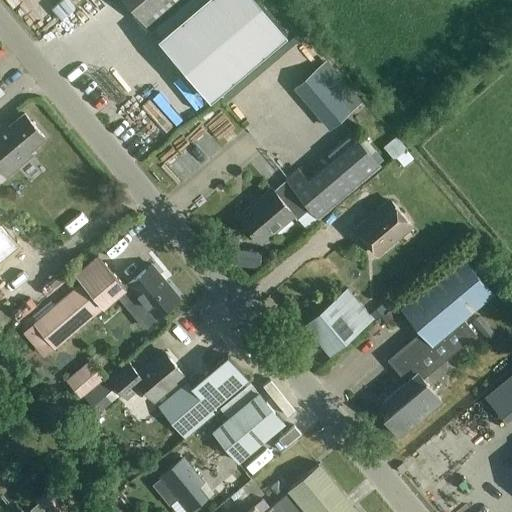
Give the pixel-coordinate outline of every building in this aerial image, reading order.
[(124,0),(150,30),(185,0),(124,0)] [(260,100),(267,94),(252,76),(245,82),(260,100)] [(45,138),(25,114),(5,130),(2,127),(0,128),(0,168),(6,176),(32,154),(29,151),(45,138)] [(318,219),(381,166),(357,137),(308,179),(298,168),(285,179),(287,181),(274,192),(272,189),(239,216),(261,243),(293,216),(297,220),(310,209),(318,219)] [(411,224),(392,202),(377,214),(376,212),(356,229),(378,255),(397,238),(396,236),(411,224)] [(0,264),(18,250),(0,228),(0,264)] [(463,319),(494,293),(463,256),(401,308),(427,338),(395,365),(408,380),(385,400),(392,409),(383,417),(399,435),(441,400),(422,378),(475,334),(463,319)] [(55,348),(104,307),(125,289),(103,264),(83,282),(34,324),(55,348)] [(155,317),(179,297),(152,265),(128,285),(155,317)] [(373,319),(369,314),(347,288),(305,324),(330,355),(373,319)] [(401,317),(392,307),(381,316),(390,326),(401,317)] [(487,339),(494,333),(479,316),(472,321),(487,339)] [(84,396),(95,409),(97,412),(111,401),(108,398),(119,389),(121,392),(127,398),(138,389),(144,389),(154,401),(184,375),(165,352),(138,374),(129,363),(110,379),(108,376),(97,385),(84,396)] [(157,405),(158,406),(185,438),(208,419),(214,414),(213,413),(212,411),(248,380),(228,356),(191,386),(187,382),(186,381),(157,405)] [(104,376),(95,365),(71,385),(80,396),(104,376)] [(238,462),(284,423),(259,392),(227,418),(216,428),(212,431),(238,462)] [(214,414),(208,419),(216,428),(227,418),(219,409),(219,408),(213,413),(214,414)] [(511,441),(493,458),(511,480),(511,441)] [(160,479),(153,484),(170,505),(177,499),(187,511),(207,496),(199,486),(205,482),(183,456),(158,476),(160,479)] [(358,511),(319,464),(288,490),(289,492),(265,511),(259,511),(255,506),(247,511),(358,511)] [(38,501),(46,511),(79,511),(57,485),(38,501)]
